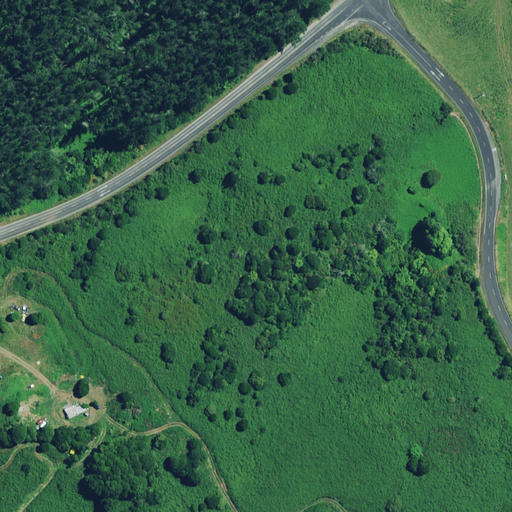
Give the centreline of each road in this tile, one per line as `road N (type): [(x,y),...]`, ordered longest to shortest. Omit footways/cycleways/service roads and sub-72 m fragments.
road 1 (unclassified): [(0,238),(126,181),(354,0)]
road 2 (unclassified): [(511,335),(490,275),(491,179),(478,127),(464,102),(364,0)]
